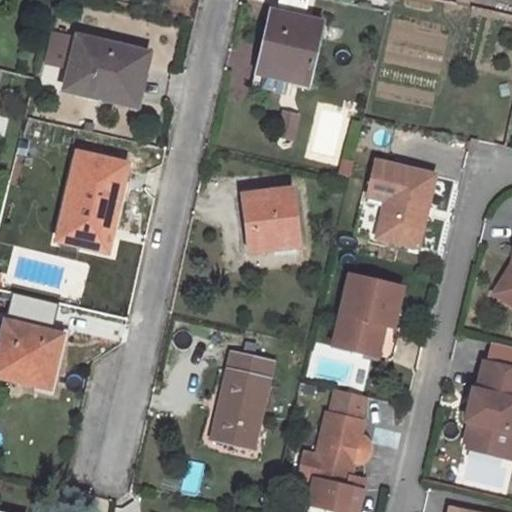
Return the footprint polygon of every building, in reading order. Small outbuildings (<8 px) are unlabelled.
[(275,14),(261,77),(307,87),(322,25),(275,14)] [(78,39),(65,92),(116,104),(117,97),(131,100),(137,75),(144,77),(149,56),(78,39)] [(137,75),(131,100),(117,97),(116,104),(136,109),(144,77),(137,75)] [(77,156),(58,242),(84,248),(91,216),(114,222),(126,167),(77,156)] [(418,248),(434,176),(373,163),(366,197),(385,201),(383,209),(376,238),(418,248)] [(242,197),(250,254),(297,247),(290,191),(242,197)] [(365,205),(383,209),(385,201),(366,197),(365,205)] [(91,216),(84,248),(107,254),(114,222),(91,216)] [(511,267),(510,267),(496,292),(497,292),(511,301),(511,267)] [(349,278),(334,348),(371,356),(377,326),(392,329),(401,289),(349,278)] [(493,298),(511,309),(511,301),(497,292),(496,292),(493,298)] [(5,323),(0,344),(0,377),(51,389),(63,337),(5,323)] [(392,361),(398,330),(392,329),(377,326),(371,356),(392,361)] [(232,355),(212,441),(253,451),(273,364),(232,355)] [(510,434),(511,425),(511,371),(481,365),(475,393),(478,394),(476,402),(465,400),(460,422),(468,423),(479,426),(474,446),(501,452),(505,435),(510,436),(510,434)] [(325,414),(315,456),(303,453),(297,477),(312,481),(306,505),(333,511),(354,511),(360,493),(346,490),(353,463),(358,463),(364,461),(369,455),(370,451),(370,446),(367,442),(363,438),(359,436),(362,424),(358,423),(364,398),(335,391),(329,415),(325,414)] [(464,454),(510,465),(511,456),(511,434),(510,434),(510,436),(505,435),(501,452),(474,446),(479,426),(468,423),(463,444),(466,444),(464,454)]
